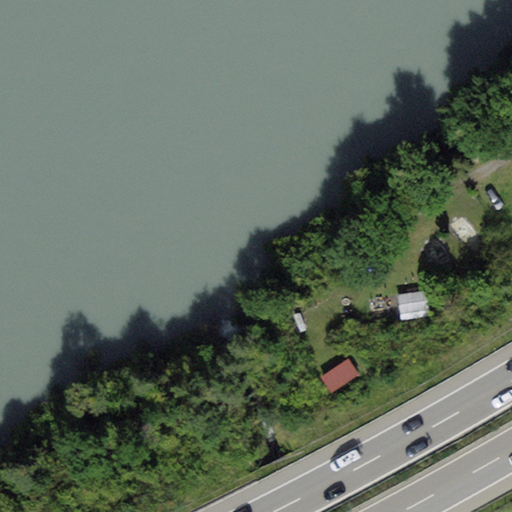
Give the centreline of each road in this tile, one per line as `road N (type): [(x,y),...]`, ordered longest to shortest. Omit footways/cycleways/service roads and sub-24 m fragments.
road 1 (motorway): [(511,380),(274,511)]
road 2 (motorway): [(402,511),(511,450)]
